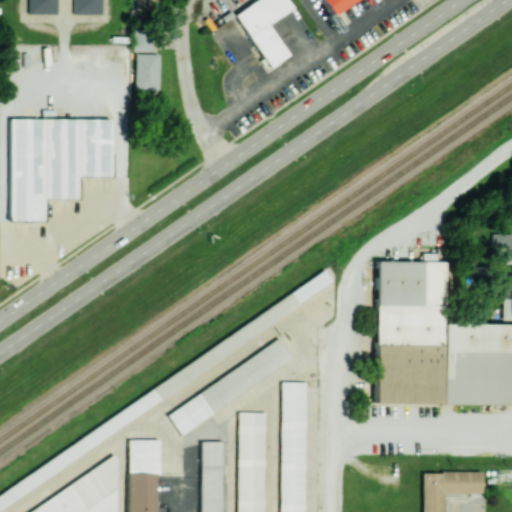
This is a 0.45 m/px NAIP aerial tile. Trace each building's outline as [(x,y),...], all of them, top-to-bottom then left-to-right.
[(26,0),(27,13),(55,13),(55,0),(26,0)] [(71,0),(71,14),(100,14),(99,0),(71,0)] [(252,0),(231,14),(265,67),(285,54),(264,23),(288,7),(283,0),(252,0)] [(321,0),(332,15),(353,0),(321,0)] [(131,50),(148,51),(149,30),(132,30),(131,50)] [(133,89),(157,89),(158,53),(133,53),(133,89)] [(109,118),(7,119),(7,221),(41,220),(41,199),(75,199),(75,176),(109,176),(109,118)] [(511,263),(511,245),(511,246),(510,233),(490,233),(490,250),(502,250),(503,264),(511,263)] [(371,402),(511,404),(511,323),(441,322),(441,261),(434,261),(434,253),(420,252),(420,261),(373,260),(371,402)] [(511,281),(500,281),(501,317),(511,317),(511,281)] [(163,411),(176,432),(291,360),(278,339),(163,411)] [(277,511),(302,511),(303,382),(278,381),(277,511)] [(234,511),(262,511),(263,412),(235,411),(234,511)] [(124,511),(152,511),(153,472),(155,472),(156,439),(125,439),(124,511)] [(198,511),(219,511),(219,441),(199,440),(198,511)] [(20,511),(114,511),(115,481),(115,461),(114,458),(20,511)] [(419,471),(419,511),(440,511),(440,493),(479,493),(479,471),(419,471)]
